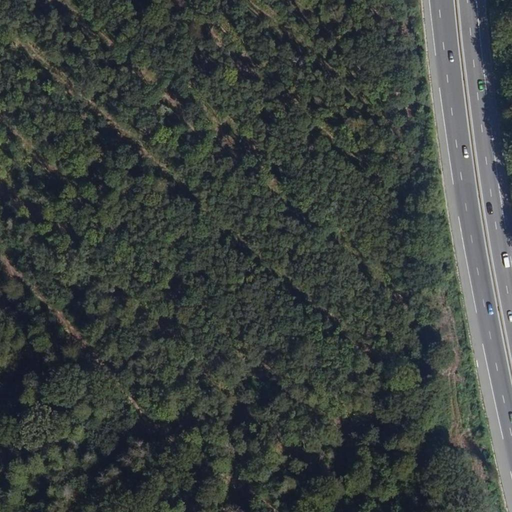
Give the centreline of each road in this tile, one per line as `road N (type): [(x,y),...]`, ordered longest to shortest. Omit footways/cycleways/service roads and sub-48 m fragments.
road 1 (motorway): [(438,0),(466,213),(511,435)]
road 2 (motorway): [(511,316),(467,0)]
